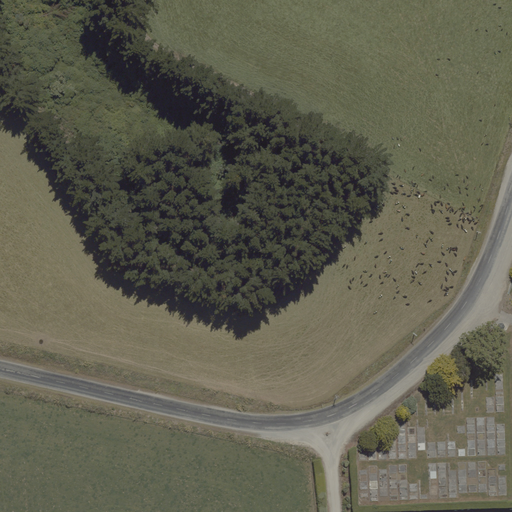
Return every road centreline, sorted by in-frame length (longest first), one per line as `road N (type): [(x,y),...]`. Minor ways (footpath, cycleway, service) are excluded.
road 1 (unclassified): [(0,369),(256,423),(325,417)]
road 2 (unclassified): [(325,417),(377,390),(448,324),(479,279),(511,193)]
